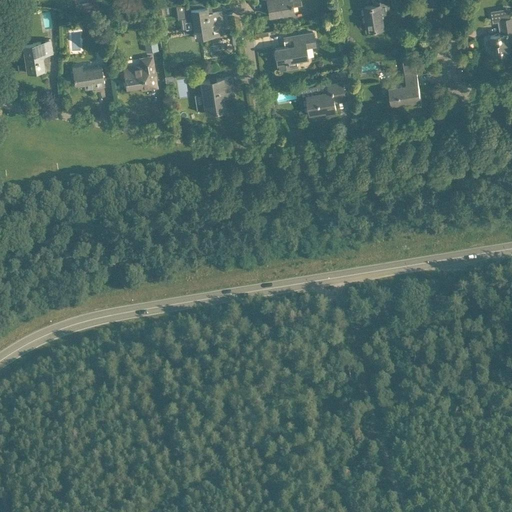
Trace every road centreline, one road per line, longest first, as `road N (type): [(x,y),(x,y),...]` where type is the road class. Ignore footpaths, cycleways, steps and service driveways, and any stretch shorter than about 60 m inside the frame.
road 1 (tertiary): [(0,361),(40,337),(101,318),(511,249)]
road 2 (residential): [(0,101),(263,151)]
road 3 (residential): [(263,151),(438,120),(456,109)]
road 4 (residential): [(263,151),(238,0)]
